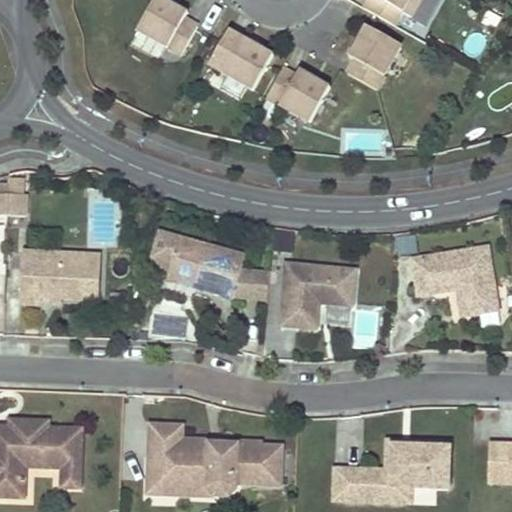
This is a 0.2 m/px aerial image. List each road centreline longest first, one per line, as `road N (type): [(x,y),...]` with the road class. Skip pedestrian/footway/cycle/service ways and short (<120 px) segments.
road 1 (tertiary): [(511,189),(402,210),(233,199),(111,156),(24,94)]
road 2 (residential): [(0,368),(186,376),(306,398),(415,385),(511,387)]
